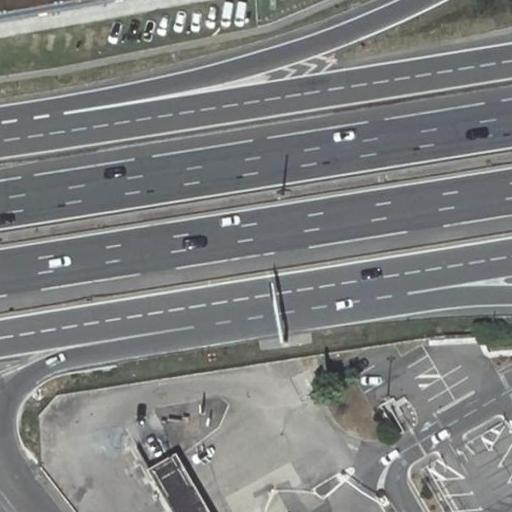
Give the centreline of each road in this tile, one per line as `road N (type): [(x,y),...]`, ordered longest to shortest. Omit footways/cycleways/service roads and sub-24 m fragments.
road 1 (trunk): [(511,123),(0,204)]
road 2 (trunk): [(0,269),(511,189)]
road 3 (trunk): [(511,60),(0,135)]
road 4 (trunk): [(422,0),(230,71),(0,122)]
road 5 (trunk): [(0,338),(230,301)]
road 6 (unclassified): [(23,377),(115,350),(230,301)]
road 7 (trunk): [(305,289),(511,256)]
road 8 (trunk): [(305,289),(511,295)]
